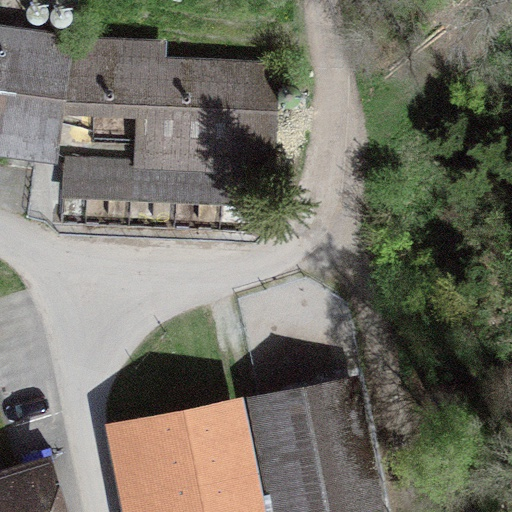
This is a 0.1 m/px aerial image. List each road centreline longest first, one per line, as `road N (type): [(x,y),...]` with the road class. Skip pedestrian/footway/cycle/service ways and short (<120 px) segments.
road 1 (unclassified): [(373,270),(77,280)]
road 2 (track): [(319,0),(325,82),(373,270)]
road 3 (track): [(450,511),(373,270)]
road 4 (unclassified): [(98,511),(73,397),(77,280)]
